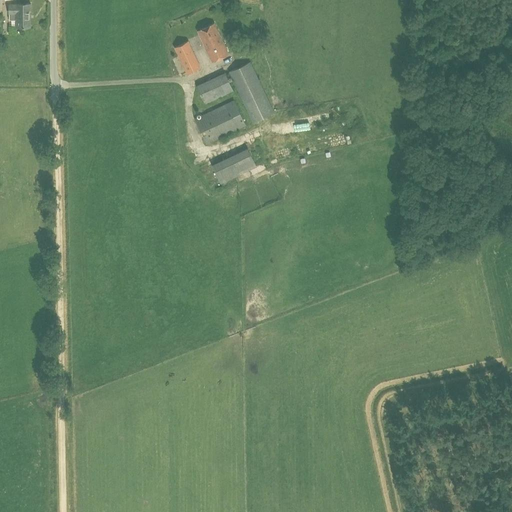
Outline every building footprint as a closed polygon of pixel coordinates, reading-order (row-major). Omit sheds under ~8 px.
[(9,19),(16,20),(16,27),(31,27),(31,3),(16,4),(9,4),(9,13),(9,19)] [(229,54),(214,23),(198,31),(212,61),(229,54)] [(188,41),(175,47),(187,73),(200,67),(188,41)] [(229,71),(244,103),(253,121),(274,112),(250,61),(229,71)] [(234,89),(226,71),(197,85),(204,103),(234,89)] [(245,124),(234,100),(196,118),(207,142),(245,124)] [(285,124),(277,125),(279,137),(287,136),(285,124)] [(248,148),(212,164),(221,184),(257,166),(248,148)]
